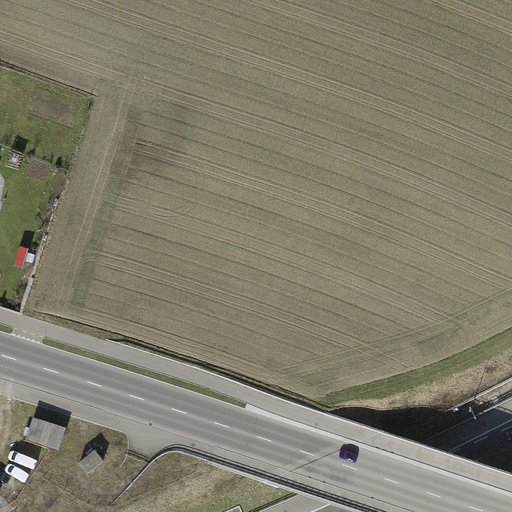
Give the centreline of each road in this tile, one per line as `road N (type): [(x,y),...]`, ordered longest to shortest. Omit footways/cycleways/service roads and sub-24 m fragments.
road 1 (tertiary): [(486,511),(0,354)]
road 2 (motorway): [(511,455),(379,511)]
